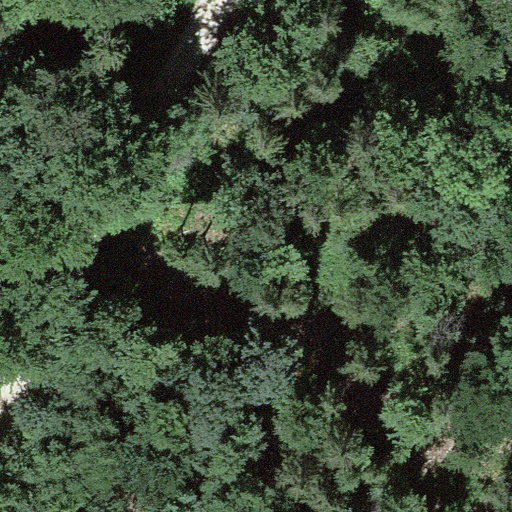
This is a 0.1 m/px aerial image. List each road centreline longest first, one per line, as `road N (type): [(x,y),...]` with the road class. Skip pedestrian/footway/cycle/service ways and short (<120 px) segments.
road 1 (track): [(213,0),(162,80),(0,419)]
road 2 (track): [(0,188),(82,116),(162,80)]
